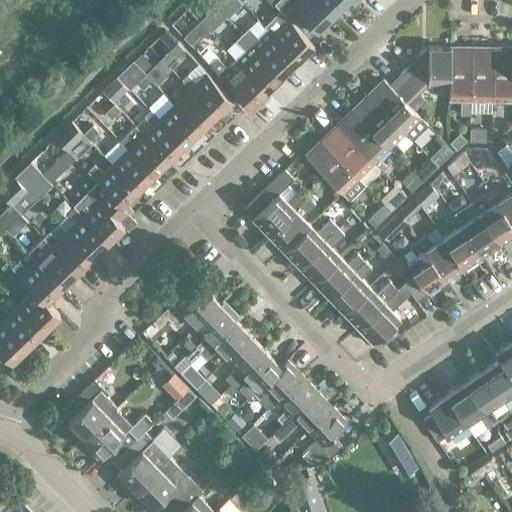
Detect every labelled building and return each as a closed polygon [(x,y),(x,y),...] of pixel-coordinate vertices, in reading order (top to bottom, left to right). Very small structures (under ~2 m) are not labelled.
[(220,0),(221,0),(214,6),(225,16),(226,18),(241,3),(240,1),(238,0),(220,0)] [(316,30),(332,14),(318,0),(276,0),(274,3),(279,9),(307,38),(315,30),(316,30)] [(346,0),(318,0),(332,14),(346,0)] [(214,6),(208,12),(207,12),(199,21),(208,30),(209,31),(225,16),(214,6)] [(263,25),(265,27),(296,60),(313,44),(307,38),(279,9),(263,25)] [(208,30),(199,21),(189,30),(183,36),(192,45),(199,38),(208,30)] [(241,33),(281,75),(296,60),(265,27),(256,36),(248,27),(241,33)] [(234,57),(265,90),(281,75),(241,33),(234,39),(243,49),(234,57)] [(173,58),(182,49),(176,42),(167,51),(173,58)] [(448,85),(449,47),(427,46),(427,66),(408,66),(398,75),(417,94),(426,85),(448,85)] [(469,113),(470,100),(471,47),(449,47),(448,85),(447,99),(460,100),(460,113),(469,113)] [(491,100),(492,47),(471,47),(470,100),(491,100)] [(511,47),(492,47),(491,100),(511,100),(511,47)] [(265,90),(234,57),(225,65),(217,57),(209,64),(216,71),(253,110),(269,95),(265,90)] [(144,73),(155,84),(171,68),(167,64),(161,58),(154,65),(153,64),(144,73)] [(136,81),(144,73),(132,61),(117,76),(127,87),(129,89),(135,82),(136,81)] [(181,80),(189,88),(214,114),(230,98),(205,72),(195,82),(187,74),(181,80)] [(417,94),(398,75),(389,84),(383,79),(367,94),(404,132),(420,117),(407,103),(417,94)] [(127,87),(117,76),(102,90),(113,101),(127,87)] [(174,103),(199,129),(214,114),(189,88),(174,103)] [(404,132),(367,94),(352,109),(388,147),(404,132)] [(120,109),(113,103),(104,112),(110,119),(120,109)] [(158,118),(183,144),(199,129),(174,103),(158,118)] [(143,133),(168,159),(183,144),(158,118),(149,109),(143,115),(152,124),(143,133)] [(388,147),(352,109),(336,124),(373,162),(381,170),(382,169),(386,173),(390,169),(378,157),(388,147)] [(71,120),(54,136),(66,149),(73,142),(82,133),(83,132),(71,120)] [(82,133),(89,139),(97,131),(91,124),(83,132),(82,133)] [(373,162),(336,124),(320,139),(357,177),(373,162)] [(127,148),(152,174),(168,159),(143,133),(134,125),(119,140),(127,148)] [(484,141),(485,129),(469,129),(469,140),(484,141)] [(455,148),(464,140),(458,134),(450,142),(455,148)] [(364,184),(357,177),(320,139),(304,155),(348,199),(364,184)] [(507,165),(511,161),(511,155),(505,144),(496,150),(507,165)] [(469,161),(478,156),(488,148),(487,146),(467,146),(462,151),(469,161)] [(112,163),(136,189),(152,174),(127,148),(112,163)] [(58,156),(67,166),(75,158),(66,149),(58,156)] [(462,151),(453,159),(446,165),(452,174),(469,161),(462,151)] [(426,176),(436,166),(429,158),(418,168),(426,176)] [(54,160),(41,174),(49,182),(50,183),(63,170),(54,160)] [(57,195),(82,170),(73,161),(48,186),(57,195)] [(136,189),(112,163),(103,172),(94,163),(86,170),(95,179),(97,181),(120,205),(136,189)] [(266,234),(303,198),(294,189),(285,199),(278,192),(292,178),(284,169),(261,191),(244,208),(252,217),(250,218),(266,234)] [(402,178),(407,183),(412,189),(421,181),(411,170),(402,178)] [(434,187),(443,179),(437,173),(429,182),(434,187)] [(49,182),(41,174),(25,188),(34,197),(49,182)] [(0,189),(0,191),(11,203),(25,188),(14,176),(0,189)] [(381,176),(366,190),(372,197),(387,183),(381,176)] [(73,206),(82,215),(107,241),(123,226),(118,220),(127,212),(120,205),(97,181),(72,204),(73,205),(73,206)] [(439,193),(434,187),(429,182),(414,195),(421,205),(424,208),(439,193)] [(489,190),(511,224),(511,189),(504,195),(497,184),(489,190)] [(394,207),(406,195),(400,190),(389,201),(394,207)] [(471,202),(499,244),(511,235),(511,224),(489,190),(471,202)] [(281,250),(308,223),(301,215),(314,202),(307,194),(303,198),(266,234),(281,250)] [(412,213),(421,205),(414,195),(404,205),(412,213)] [(499,244),(471,202),(470,200),(452,212),(460,224),(481,256),(499,244)] [(0,212),(0,224),(5,229),(20,214),(10,203),(0,212)] [(374,226),(381,219),(390,211),(382,203),(367,218),(374,226)] [(107,241),(82,215),(73,206),(67,212),(76,221),(66,230),(91,256),(107,241)] [(406,221),(397,212),(378,229),(387,239),(406,221)] [(291,269),(296,265),(336,226),(328,218),(315,231),(308,223),(281,250),(290,260),(286,264),(291,269)] [(442,236),(463,268),(481,256),(460,224),(442,236)] [(311,281),(338,254),(330,246),(343,233),(336,226),(296,265),(311,281)] [(91,256),(66,230),(57,239),(49,231),(42,237),(76,271),(91,256)] [(417,238),(446,280),(463,268),(442,236),(433,243),(426,233),(417,238)] [(76,271),(42,237),(27,252),(35,260),(60,286),(76,271)] [(446,280),(417,238),(408,244),(415,254),(406,261),(413,272),(426,292),(427,293),(446,280)] [(381,242),(375,248),(384,256),(389,251),(381,242)] [(338,254),(311,281),(326,296),(363,260),(356,252),(346,262),(338,254)] [(60,286),(35,260),(26,269),(18,261),(11,267),(20,275),(19,276),(32,290),(33,289),(44,301),(45,300),(60,286)] [(341,312),(368,285),(360,276),(370,267),(363,260),(326,296),(341,312)] [(396,288),(356,327),(371,343),(399,317),(391,308),(409,291),(415,299),(426,292),(413,272),(396,288)] [(368,285),(341,312),(356,327),(396,288),(388,280),(375,292),(368,285)] [(195,327),(219,304),(204,288),(190,302),(181,293),(161,312),(161,313),(152,321),(157,327),(166,318),(176,328),(186,318),(195,327)] [(17,304),(42,330),(59,314),(45,300),(44,301),(33,289),(32,290),(17,304)] [(42,330),(17,304),(2,320),(27,345),(42,330)] [(192,360),(200,353),(234,319),(239,315),(228,304),(224,308),(219,304),(195,327),(204,336),(186,354),(192,360)] [(437,333),(447,330),(439,310),(429,313),(437,333)] [(225,358),(231,353),(249,335),(234,319),(200,353),(206,359),(216,349),(225,358)] [(10,361),(27,345),(2,320),(0,321),(0,364),(7,358),(10,361)] [(224,377),(230,384),(264,350),(249,335),(231,353),(225,358),(234,367),(224,377)] [(511,338),(495,350),(511,376),(511,338)] [(179,339),(172,349),(183,357),(190,347),(179,339)] [(264,350),(230,384),(225,389),(231,395),(238,387),(247,397),(252,392),(286,359),(279,365),(264,350)] [(498,358),(481,369),(503,401),(511,394),(511,376),(495,350),(494,351),(498,358)] [(301,375),(286,359),(252,392),(267,408),(277,398),(301,375)] [(179,372),(195,388),(205,378),(189,362),(179,372)] [(481,369),(463,381),(491,423),(497,419),(491,409),(503,401),(481,369)] [(276,417),(282,423),(316,390),(301,375),(277,398),(286,407),(276,417)] [(67,420),(84,438),(107,415),(116,406),(105,395),(107,393),(93,378),(73,398),(81,407),(67,420)] [(463,381),(445,393),(467,425),(479,417),(486,426),(491,423),(463,381)] [(183,407),(195,395),(188,388),(176,400),(183,407)] [(298,420),(307,429),(331,406),(316,390),(282,423),(288,430),(298,420)] [(448,438),(467,425),(445,393),(427,406),(431,412),(422,419),(436,441),(446,434),(448,438)] [(347,422),(331,406),(307,429),(316,438),(306,448),(320,463),(321,463),(340,444),(332,436),(347,422)] [(123,419),(117,425),(107,415),(84,438),(91,444),(88,446),(88,449),(94,456),(97,456),(100,454),(101,455),(115,441),(123,450),(143,430),(135,421),(130,426),(123,419)] [(127,482),(134,489),(168,456),(143,430),(123,450),(132,458),(117,472),(118,473),(116,475),(116,478),(122,484),(125,484),(127,482)] [(383,441),(392,457),(406,448),(397,433),(383,441)] [(486,443),(491,450),(504,441),(500,434),(486,443)] [(165,493),(173,501),(193,482),(168,456),(134,489),(151,506),(165,493)] [(479,465),(485,473),(495,466),(490,458),(479,465)] [(485,473),(479,465),(469,473),(474,480),(485,473)] [(324,511),(312,476),(288,484),(297,511),(324,511)] [(213,511),(214,511),(197,495),(202,490),(193,482),(173,501),(182,510),(179,511),(213,511)] [(241,511),(228,498),(214,511),(213,511),(241,511)]
